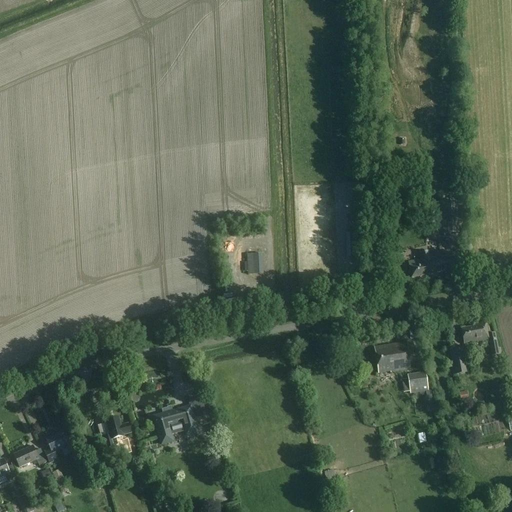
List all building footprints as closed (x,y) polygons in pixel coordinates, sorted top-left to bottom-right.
[(353,183),(337,184),(341,249),(349,249),(347,214),(355,214),(353,183)] [(311,227),(319,226),(319,219),(313,216),(312,213),(310,198),(314,197),(312,191),(303,192),(305,187),(298,188),(300,207),(302,208),(299,214),(300,228),(304,221),(305,231),(316,237),(310,239),(312,257),(317,249),(312,246),(321,241),(325,243),(331,241),(332,246),(340,246),(339,239),(334,236),(321,237),(321,232),(314,233),(311,227)] [(437,204),(438,235),(459,234),(457,203),(437,204)] [(252,237),(252,230),(241,230),(241,238),(252,237)] [(408,262),(411,278),(449,271),(449,273),(459,271),(456,255),(440,258),(440,256),(431,258),(430,252),(419,254),(421,260),(408,262)] [(263,254),(254,255),(254,259),(248,259),(248,275),(264,274),(263,254)] [(488,335),(486,323),(475,325),(475,327),(461,330),(464,345),(490,339),(493,357),(502,355),(501,348),(498,349),(495,334),(488,335)] [(410,369),(406,343),(374,348),(378,374),(410,369)] [(466,360),(464,348),(449,350),(452,362),(450,363),(453,376),(465,374),(463,361),(466,360)] [(428,392),(425,373),(407,376),(410,395),(428,392)] [(173,442),(171,435),(168,425),(182,421),(187,436),(198,433),(194,420),(207,416),(202,398),(189,401),(191,407),(173,412),(171,407),(167,408),(168,409),(163,411),(164,415),(154,417),(161,445),(173,442)] [(120,426),(118,419),(107,422),(110,435),(103,437),(107,449),(113,447),(111,440),(131,435),(129,424),(120,426)] [(71,447),(64,432),(46,440),(50,450),(44,452),(49,465),(58,461),(55,454),(71,447)] [(35,452),(32,447),(13,455),(19,468),(36,461),(39,467),(47,463),(40,450),(35,452)] [(7,468),(3,460),(0,461),(0,478),(4,476),(7,482),(18,477),(12,466),(7,468)] [(49,470),(42,474),(45,480),(52,477),(49,470)] [(33,511),(27,495),(19,499),(24,511),(33,511)]
